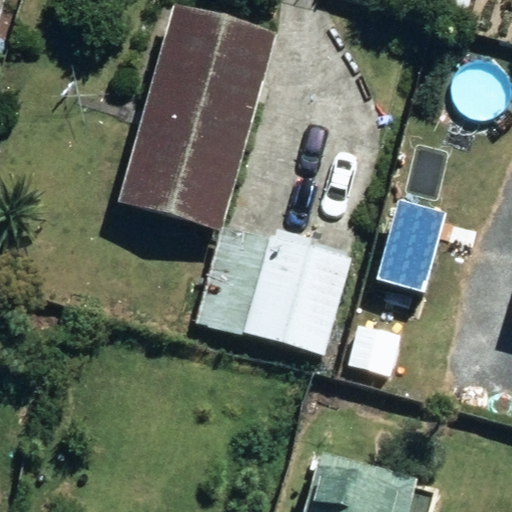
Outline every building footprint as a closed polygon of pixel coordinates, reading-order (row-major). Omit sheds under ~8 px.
[(402,0),(464,17),(469,0),(402,0)] [(215,236),(270,39),(169,10),(114,208),(215,236)] [(239,337),(265,240),(220,227),(193,325),(239,337)] [(265,240),(239,337),(317,359),(344,264),(265,240)] [(301,511),(402,511),(410,482),(315,457),(301,511)]
